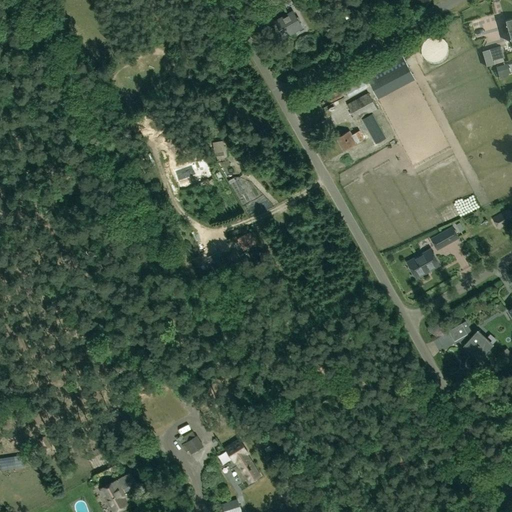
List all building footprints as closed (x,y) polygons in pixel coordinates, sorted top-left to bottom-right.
[(293,12),(275,22),(284,37),(301,27),(293,12)] [(490,49),(493,61),(503,58),(505,57),(501,46),(490,49)] [(402,54),(365,74),(378,98),(415,78),(402,54)] [(496,67),(500,79),(508,77),(507,74),(510,73),(508,64),(496,67)] [(369,85),(365,76),(343,87),(348,96),(369,85)] [(372,115),(363,119),(373,139),(382,134),(372,115)] [(385,128),(392,126),(390,118),(383,120),(385,128)] [(359,131),(351,135),(349,131),(336,138),(343,150),(364,139),(359,131)] [(224,141),(213,142),(215,153),(216,159),(225,158),(224,151),(226,151),(224,141)] [(511,220),(511,211),(510,208),(493,218),(499,228),(511,220)] [(455,225),(459,232),(464,230),(459,223),(455,225)] [(452,227),(436,236),(442,247),(458,238),(452,227)] [(246,233),(237,237),(243,248),(252,244),(246,233)] [(221,250),(229,263),(239,257),(232,244),(221,250)] [(430,250),(407,263),(416,278),(439,265),(430,250)] [(217,271),(225,266),(217,252),(209,257),(217,271)] [(454,341),(458,339),(479,358),(491,344),(477,332),(471,339),(467,334),(461,323),(449,330),(454,341)] [(511,354),(510,352),(503,358),(510,366),(511,364),(511,354)] [(192,454),(204,447),(197,436),(183,444),(187,452),(190,450),(192,454)] [(240,441),(226,450),(234,462),(236,462),(249,483),(260,476),(247,455),(248,454),(240,441)] [(113,504),(117,510),(126,505),(122,497),(124,496),(117,481),(102,488),(111,505),(113,504)] [(224,505),(226,511),(234,511),(236,511),(232,501),(224,505)]
